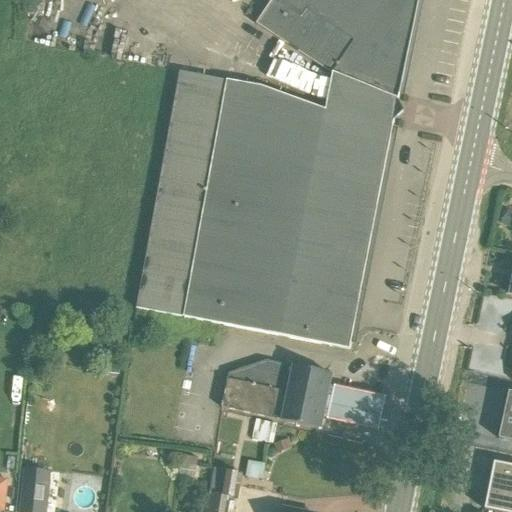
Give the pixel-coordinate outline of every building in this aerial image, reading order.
[(297,54),(332,76),(398,103),(419,0),(265,0),(271,4),(256,27),(288,48),(286,52),(294,58),(297,54)] [(349,352),(398,103),(332,76),(324,113),(261,90),(225,83),(225,84),(179,74),(134,310),(349,352)] [(221,409),(318,432),(321,419),(328,389),(330,377),(265,362),(228,376),(221,409)] [(384,400),(328,389),(321,419),(377,432),(384,400)] [(511,395),(508,394),(497,441),(511,444),(511,395)] [(272,445),(276,426),(255,422),(251,441),(272,445)] [(196,460),(181,458),(178,477),(193,479),(196,460)] [(244,479),(261,482),(264,466),(247,463),(244,479)] [(511,511),(511,469),(493,465),(484,511),(488,511),(511,511)] [(237,502),(241,477),(236,476),(237,474),(213,470),(208,496),(207,496),(204,511),(232,511),(234,501),(237,502)] [(46,476),(19,473),(16,501),(43,504),(46,476)]
